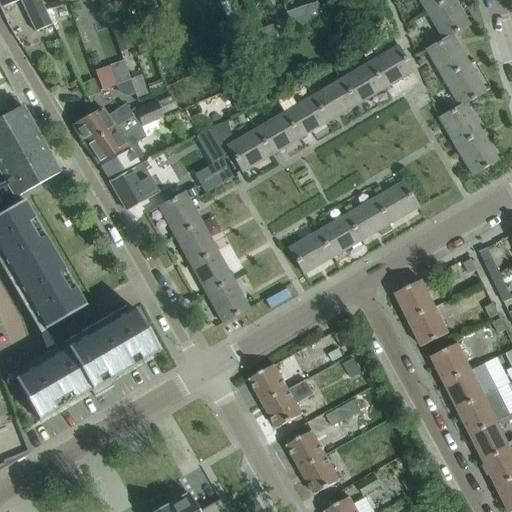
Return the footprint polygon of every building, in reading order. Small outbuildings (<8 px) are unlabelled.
[(34,31),(51,24),(42,6),(39,0),(38,0),(35,1),(34,0),(0,0),(0,7),(19,0),(34,31)] [(444,0),(418,0),(425,12),(444,0)] [(468,25),(453,0),(444,0),(425,12),(442,40),(451,35),(468,25)] [(132,48),(124,27),(112,31),(121,52),(132,48)] [(468,64),(451,35),(442,40),(425,50),(442,79),(468,64)] [(146,36),(134,40),(139,56),(151,52),(146,36)] [(396,46),(368,63),(383,89),(411,72),(396,46)] [(132,57),(117,58),(117,89),(132,89),(132,57)] [(355,105),(383,89),(368,63),(340,79),(355,105)] [(484,92),(468,64),(442,79),(458,106),(459,107),(464,104),(484,92)] [(326,122),(355,105),(340,79),(311,96),(326,122)] [(298,139),(326,122),(311,96),(283,113),(298,139)] [(102,108),(71,125),(84,145),(123,122),(131,117),(136,114),(141,126),(163,116),(157,102),(138,110),(133,110),(130,113),(125,105),(106,116),(102,108)] [(480,132),(464,104),(459,107),(458,106),(438,118),(454,147),(480,132)] [(0,117),(0,174),(10,192),(13,199),(58,173),(20,106),(0,117)] [(269,155),(298,139),(283,113),(255,130),(269,155)] [(123,122),(84,145),(97,165),(104,175),(106,178),(138,162),(136,159),(143,156),(136,143),(146,137),(141,126),(136,114),(131,117),(123,122)] [(241,172),(269,155),(255,130),(226,146),(241,172)] [(497,160),(480,132),(454,147),(471,175),(497,160)] [(125,211),(158,192),(144,169),(148,167),(145,161),(109,182),(125,211)] [(205,189),(231,175),(223,161),(197,175),(205,189)] [(372,199),(373,200),(388,224),(417,208),(402,182),(401,182),(401,183),(385,193),(385,192),(372,199)] [(158,207),(174,236),(200,222),(184,193),(158,207)] [(0,213),(0,256),(43,330),(85,306),(24,200),(0,213)] [(356,208),(344,216),(345,216),(359,241),(377,231),(380,236),(390,230),(387,225),(388,224),(373,200),(357,209),(356,208)] [(359,241),(345,216),(329,226),(328,225),(316,232),(316,233),(331,258),(359,241)] [(216,251),(200,222),(174,236),(190,265),(216,251)] [(331,258),(316,233),(300,242),(300,241),(287,249),(302,274),(331,258)] [(232,280),(216,251),(190,265),(205,294),(232,280)] [(492,258),(484,262),(491,276),(499,272),(492,258)] [(476,271),(471,260),(464,263),(469,274),(476,271)] [(248,308),(232,280),(205,294),(221,323),(248,308)] [(395,294),(408,320),(435,306),(422,280),(395,294)] [(504,283),(496,287),(503,302),(511,298),(504,283)] [(498,315),(493,304),(485,307),(491,318),(498,315)] [(448,333),(435,306),(408,320),(421,347),(448,333)] [(13,379),(38,421),(90,391),(93,396),(112,385),(109,380),(158,351),(133,309),(13,379)] [(506,330),(500,319),(493,323),(498,334),(506,330)] [(431,357),(444,383),(471,370),(457,344),(431,357)] [(353,359),(343,365),(350,378),(361,372),(353,359)] [(457,409),(496,390),(483,364),(471,370),(444,383),(457,409)] [(263,404),(288,389),(274,365),(249,379),(263,404)] [(288,390),(288,389),(263,404),(277,429),(302,414),(296,403),(312,394),(305,380),(288,390)] [(510,416),(496,390),(457,409),(470,435),(496,422),(510,416)] [(332,426),(360,410),(354,399),(326,415),(332,426)] [(509,448),(496,422),(470,435),(483,461),(509,448)] [(287,446),(300,470),(326,455),(312,431),(287,446)] [(511,479),(511,452),(509,448),(483,461),(496,487),(511,479)] [(314,495),(340,480),(326,455),(300,470),(314,495)] [(357,470),(346,477),(350,484),(362,478),(357,470)] [(362,493),(381,484),(377,475),(358,484),(362,493)] [(422,487),(415,475),(403,482),(410,494),(422,487)] [(511,511),(511,479),(496,487),(508,511),(511,511)] [(176,492),(163,499),(170,511),(225,511),(219,500),(197,511),(187,493),(179,497),(176,492)] [(324,511),(357,511),(350,497),(324,511)] [(170,511),(163,499),(150,507),(153,511),(170,511)]
